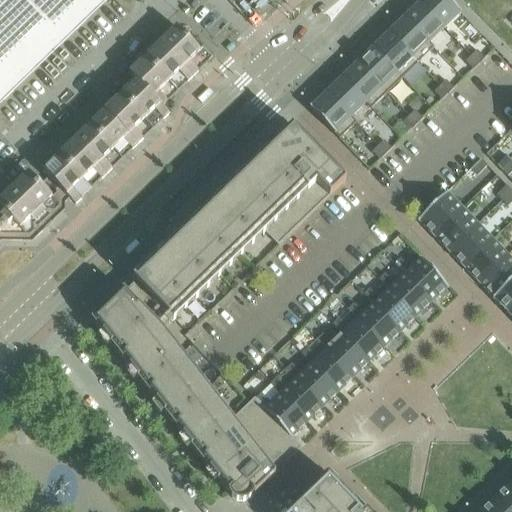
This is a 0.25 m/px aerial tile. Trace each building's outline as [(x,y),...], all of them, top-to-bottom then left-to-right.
[(0,0),(0,104),(13,92),(107,0),(0,0)] [(446,0),(421,0),(418,3),(444,29),(459,15),(460,16),(461,14),(446,0)] [(418,3),(403,18),(433,49),(434,49),(429,44),(444,29),(418,3)] [(403,18),(387,33),(418,64),(433,49),(403,18)] [(177,28),(160,44),(193,78),(201,70),(198,67),(206,59),(177,28)] [(387,33),(372,48),(402,80),(418,64),(387,33)] [(160,44),(145,59),(172,87),(179,79),(185,85),(193,78),(160,44)] [(372,48),(356,63),(386,95),(402,80),(372,48)] [(477,52),(471,57),(479,66),(485,60),(477,52)] [(471,57),(465,63),(473,71),(479,66),(471,57)] [(132,78),(136,82),(139,85),(140,85),(162,108),(163,108),(170,100),(164,94),(172,87),(145,59),(129,75),(132,78)] [(356,63),(341,78),(371,110),(386,95),(356,63)] [(341,78),(325,93),(355,125),(356,124),(351,119),(365,105),(370,110),(371,110),(341,78)] [(139,85),(136,82),(120,97),(147,124),(155,117),(161,123),(169,115),(163,108),(162,108),(140,85),(139,85)] [(445,82),(440,87),(448,96),(453,90),(445,82)] [(440,87),(434,93),(442,101),(448,96),(440,87)] [(325,93),(309,109),(339,140),(355,125),(325,93)] [(105,112),(108,115),(138,145),(146,138),(140,132),(147,124),(120,97),(105,112)] [(105,112),(90,127),(116,154),(124,147),(130,153),(138,145),(108,115),(105,112)] [(415,112),(409,117),(417,126),(422,120),(415,112)] [(409,117),(403,123),(411,131),(417,126),(409,117)] [(74,142),(78,145),(107,175),(115,168),(109,162),(116,154),(90,127),(74,142)] [(123,291),(92,321),(209,470),(210,469),(210,468),(213,466),(224,477),(221,480),(220,479),(218,481),(227,494),(229,493),(229,495),(230,497),(231,499),(233,501),(235,502),(237,503),(239,503),(241,503),(244,503),(246,502),(248,501),(249,499),(251,498),(252,496),(252,494),(254,495),(261,488),(302,449),(292,438),(264,410),(255,400),(254,399),(253,400),(240,413),(232,421),(162,332),(158,327),(258,231),(263,236),(265,233),(278,247),(342,185),(345,182),(309,145),(292,127),(134,280),(133,279),(132,280),(136,284),(126,294),(123,291)] [(59,157),(62,160),(85,184),(93,177),(99,183),(107,175),(78,145),(74,142),(59,157)] [(383,142),(378,147),(385,156),(391,150),(383,142)] [(378,147),(372,153),(380,161),(385,156),(378,147)] [(506,156),(496,166),(502,172),(511,162),(506,156)] [(42,172),(46,176),(75,206),(84,198),(78,192),(85,184),(62,160),(59,157),(42,172)] [(482,162),(472,171),(477,177),(487,167),(482,162)] [(511,162),(502,172),(507,178),(511,172),(511,162)] [(0,236),(21,237),(27,231),(33,233),(38,229),(36,222),(45,213),(42,210),(42,208),(52,199),(28,174),(13,189),(0,175),(0,236)] [(506,187),(496,196),(502,202),(511,192),(506,187)] [(511,192),(502,202),(507,208),(511,203),(511,192)] [(423,217),(417,222),(419,223),(434,238),(462,210),(448,195),(448,194),(447,193),(423,217)] [(462,210),(434,238),(449,253),(477,226),(462,210)] [(477,226),(449,253),(464,269),(492,241),(477,226)] [(492,241),(464,269),(479,284),(508,257),(492,241)] [(511,261),(508,257),(479,284),(493,299),(492,299),(493,300),(511,282),(511,261)] [(409,269),(403,275),(431,304),(446,289),(447,290),(448,289),(419,259),(418,260),(419,260),(409,269)] [(400,260),(394,265),(403,275),(409,269),(400,260)] [(384,275),(379,280),(388,290),(394,284),(384,275)] [(394,284),(388,290),(416,319),(431,304),(403,275),(394,284)] [(511,282),(493,300),(494,301),(494,300),(509,315),(511,312),(511,282)] [(369,290),(363,295),(372,305),(378,299),(369,290)] [(378,299),(372,305),(400,334),(416,319),(388,290),(378,299)] [(353,305),(348,310),(357,320),(363,314),(353,305)] [(363,314),(357,320),(385,349),(400,334),(372,305),(363,314)] [(338,320),(332,325),(341,335),(347,329),(338,320)] [(347,329),(341,335),(369,364),(385,349),(357,320),(347,329)] [(322,335),(316,340),(326,350),(332,345),(322,335)] [(332,345),(326,350),(353,379),(369,364),(341,335),(332,345)] [(307,350),(301,355),(310,365),(316,359),(307,350)] [(316,359),(310,365),(338,394),(353,379),(326,350),(316,359)] [(291,365),(285,370),(295,380),(301,374),(291,365)] [(301,374),(295,380),(323,409),(338,394),(310,365),(301,374)] [(276,380),(270,385),(279,395),(285,389),(276,380)] [(285,389),(279,395),(307,424),(323,409),(295,380),(285,389)] [(260,395),(255,400),(264,410),(270,404),(260,395)] [(264,410),(292,438),(307,424),(279,395),(270,404),(264,410)] [(288,511),(363,511),(338,486),(317,485),(288,511)] [(511,511),(511,489),(509,486),(493,501),(504,511),(511,511)] [(504,511),(493,501),(481,511),(504,511)]
